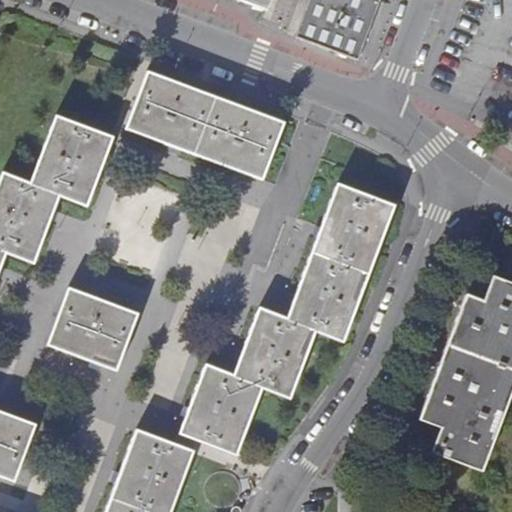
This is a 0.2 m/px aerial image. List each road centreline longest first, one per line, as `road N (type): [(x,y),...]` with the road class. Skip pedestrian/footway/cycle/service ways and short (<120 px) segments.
road 1 (residential): [(458,164),(360,392),(280,511)]
road 2 (residential): [(85,0),(383,109)]
